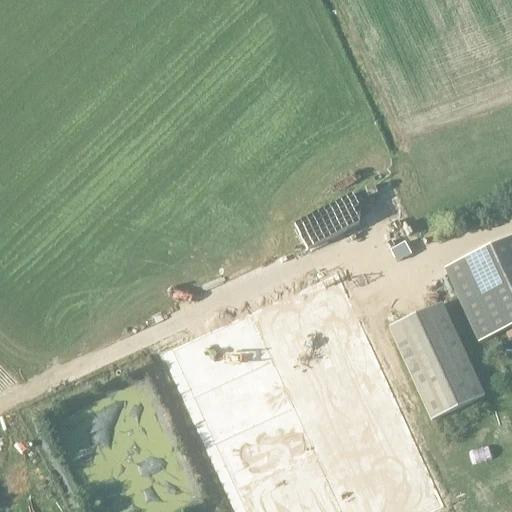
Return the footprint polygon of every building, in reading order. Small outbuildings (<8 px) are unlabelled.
[(396,195),(377,201),(384,226),(403,221),(396,195)] [(511,328),(511,238),(444,270),(478,345),(511,328)] [(340,271),(350,260),(342,252),(332,263),(340,271)] [(434,511),(443,508),(336,274),(161,355),(232,511),(434,511)] [(482,399),(439,306),(388,330),(430,422),(482,399)]
